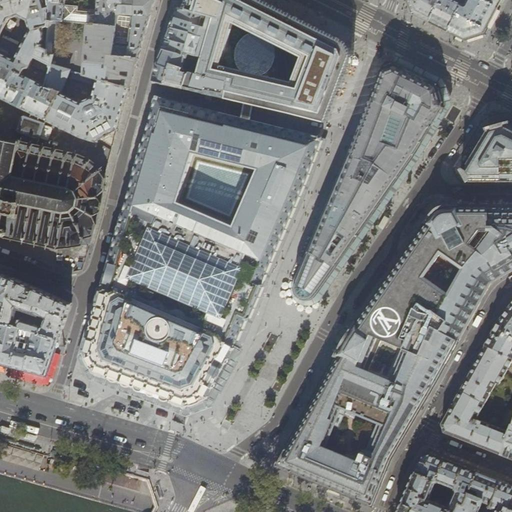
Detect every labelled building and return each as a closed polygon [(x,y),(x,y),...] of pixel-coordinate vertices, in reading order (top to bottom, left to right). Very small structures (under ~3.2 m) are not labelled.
[(0,0),(0,73),(4,66),(22,75),(22,74),(25,69),(29,67),(34,56),(51,64),(53,55),(51,53),(46,54),(47,49),(40,46),(43,39),(44,27),(48,26),(50,6),(45,7),(43,0),(0,0)] [(51,53),(52,40),(55,40),(57,20),(89,23),(116,26),(113,55),(138,58),(146,29),(152,9),(154,0),(43,0),(45,7),(50,6),(48,26),(47,49),(46,54),(51,53)] [(185,0),(183,9),(217,18),(209,78),(228,84),(225,99),(232,101),(246,104),(252,106),(297,116),(333,125),(335,124),(344,100),(355,72),(360,58),(355,56),(355,55),(350,42),(330,32),(293,14),(264,0),(185,0)] [(422,17),(430,22),(440,0),(409,0),(409,2),(414,14),(422,17)] [(440,26),(449,31),(462,5),(460,3),(460,2),(455,0),(440,0),(430,22),(440,26)] [(465,39),(484,33),(499,4),(501,0),(461,0),(460,2),(460,3),(462,5),(449,31),(452,33),(465,39)] [(189,54),(199,57),(194,73),(209,79),(209,78),(217,18),(183,9),(179,8),(178,7),(177,9),(176,13),(174,17),(204,26),(202,34),(193,33),(171,27),(169,33),(165,43),(161,55),(158,64),(170,69),(171,65),(180,69),(189,72),(190,65),(188,64),(188,62),(186,61),(189,54)] [(173,22),(171,27),(193,33),(202,34),(204,26),(174,17),(173,22)] [(110,133),(117,130),(117,129),(122,113),(128,93),(129,88),(133,75),(134,72),(138,58),(113,55),(116,26),(89,23),(85,74),(73,71),(71,77),(79,79),(79,80),(92,84),(94,78),(98,79),(93,98),(91,98),(81,101),(81,102),(61,93),(46,119),(81,136),(96,141),(98,140),(102,137),(103,137),(106,136),(106,135),(110,133)] [(51,70),(45,86),(45,87),(60,92),(61,92),(70,70),(51,64),(51,70)] [(159,84),(165,85),(170,69),(158,64),(157,67),(153,80),(153,82),(154,83),(159,84)] [(174,87),(185,90),(190,72),(189,72),(180,69),(171,65),(170,69),(165,85),(174,87)] [(313,297),(317,293),(323,285),(346,251),(368,221),(372,215),(388,192),(413,156),(443,106),(438,86),(415,75),(395,65),(383,69),(378,82),(367,111),(356,139),(352,152),(344,170),(334,193),(322,221),(311,247),(301,272),(296,282),(297,283),(295,286),(295,291),(297,295),(300,297),(304,299),(309,300),(313,297)] [(40,117),(46,119),(61,93),(60,92),(45,87),(45,86),(22,74),(22,75),(4,66),(0,73),(0,97),(31,112),(29,118),(24,116),(21,117),(17,128),(19,132),(24,133),(22,139),(22,141),(36,144),(39,136),(46,139),(48,138),(51,131),(50,128),(44,126),(45,123),(39,121),(40,117)] [(194,92),(225,99),(228,84),(209,78),(209,79),(194,73),(190,72),(185,90),(194,92)] [(153,114),(119,233),(99,302),(85,353),(94,371),(100,373),(171,400),(187,406),(206,399),(212,387),(229,355),(235,344),(307,180),(315,157),(322,138),(298,132),(225,114),(158,97),(153,114)] [(511,123),(507,121),(499,123),(488,126),(462,170),(465,175),(468,181),(476,181),(506,181),(511,181),(511,123)] [(144,143),(145,132),(136,131),(135,142),(144,143)] [(70,248),(90,244),(98,217),(103,195),(105,174),(101,168),(90,159),(78,154),(36,144),(22,141),(22,139),(19,138),(18,139),(17,139),(15,140),(14,142),(11,142),(5,140),(4,138),(3,137),(3,136),(1,134),(0,133),(0,237),(1,238),(1,236),(5,237),(56,248),(55,249),(58,250),(58,249),(70,248)] [(357,499),(373,505),(381,487),(383,480),(392,458),(405,436),(417,414),(430,390),(444,366),(459,341),(472,316),(486,292),(491,283),(501,277),(511,270),(511,205),(497,206),(467,206),(459,206),(459,205),(449,205),(443,205),(439,207),(436,209),(426,222),(427,222),(422,229),(361,316),(346,338),(334,360),(331,367),(312,400),(284,452),(277,465),(292,472),(292,471),(358,499),(357,499)] [(2,274),(0,273),(0,304),(7,307),(9,298),(8,297),(13,279),(2,274)] [(13,278),(13,279),(8,297),(9,298),(7,307),(5,313),(3,323),(40,333),(58,339),(59,339),(64,324),(67,318),(66,318),(69,311),(71,304),(34,288),(13,278)] [(511,303),(507,310),(497,323),(491,335),(484,348),(511,359),(511,303)] [(0,363),(13,367),(23,369),(46,376),(52,358),(53,353),(58,339),(40,333),(3,323),(2,323),(0,334),(0,363)] [(464,440),(480,446),(502,454),(511,424),(511,359),(484,348),(478,360),(470,374),(464,385),(449,413),(443,422),(447,433),(464,440)] [(11,372),(47,382),(49,374),(56,354),(53,353),(52,358),(46,376),(23,369),(13,367),(11,372)] [(509,458),(511,458),(511,425),(502,454),(502,455),(502,456),(502,455),(509,458)] [(414,471),(403,497),(397,511),(455,511),(460,503),(464,505),(477,472),(454,463),(430,453),(423,456),(417,466),(414,471)] [(489,511),(492,508),(490,507),(501,481),(489,476),(477,472),(464,505),(460,503),(455,511),(489,511)] [(511,511),(511,485),(501,481),(490,507),(492,508),(489,511),(511,511)]
